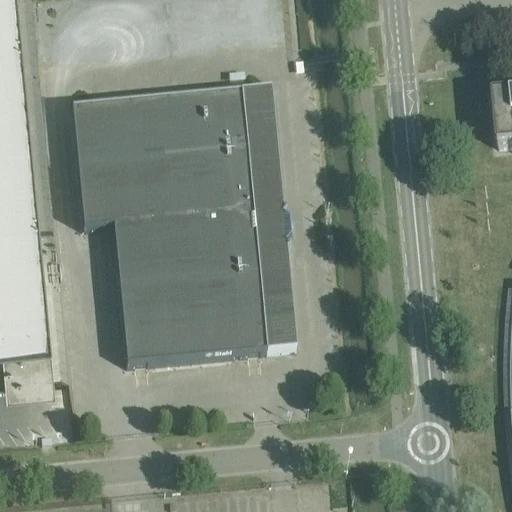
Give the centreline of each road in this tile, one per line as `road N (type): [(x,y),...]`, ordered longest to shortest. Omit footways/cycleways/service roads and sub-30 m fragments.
road 1 (unknown): [(125,471),(122,424),(102,414),(85,349),(57,68),(77,54),(157,36),(255,35),(270,61),(307,324),(306,354),(290,390),(261,409),(266,458)]
road 2 (unclassified): [(0,483),(435,441)]
road 3 (tertiary): [(435,441),(394,7)]
road 4 (unknown): [(210,511),(315,495),(332,498),(339,511)]
